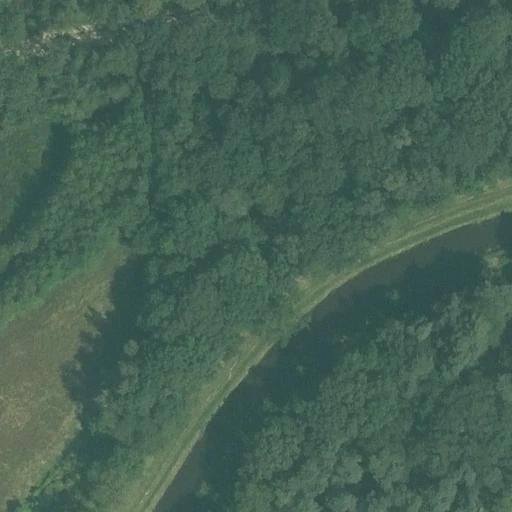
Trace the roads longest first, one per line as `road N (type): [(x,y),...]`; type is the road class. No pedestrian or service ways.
road 1 (track): [(511,190),(446,213),(364,259),(277,324),(204,394),(130,511)]
road 2 (track): [(0,54),(287,0)]
